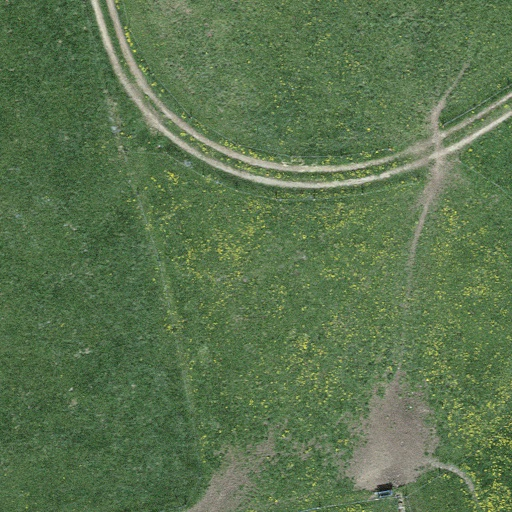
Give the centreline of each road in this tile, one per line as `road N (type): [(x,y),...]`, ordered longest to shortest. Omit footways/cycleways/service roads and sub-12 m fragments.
road 1 (track): [(106,0),(126,61),(148,93),(192,136),(253,167),(334,177),(412,161),(511,110)]
road 2 (track): [(200,511),(219,381),(148,93)]
